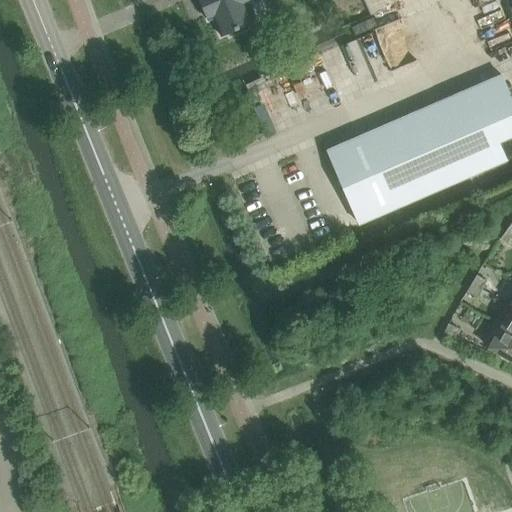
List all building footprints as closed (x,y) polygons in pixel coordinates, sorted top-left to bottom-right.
[(248,0),(200,0),(210,21),(211,20),(214,18),(221,36),(229,33),(231,36),(248,28),(246,25),(258,20),(248,0)] [(359,224),(507,160),(499,142),(511,136),(511,98),(502,75),(328,151),(359,224)] [(501,238),(510,245),(511,242),(511,233),(507,230),(501,238)] [(487,281),(477,275),(473,283),(483,289),(487,281)] [(467,292),(477,298),(483,289),(473,283),(467,292)] [(498,318),(496,321),(495,323),(511,333),(511,309),(511,312),(507,309),(506,310),(503,312),(501,315),(498,318)] [(489,336),(488,338),(488,341),(492,343),(489,348),(511,361),(511,333),(495,323),(492,327),(491,331),(490,333),(489,336)] [(459,328),(449,324),(445,332),(455,337),(459,328)]
